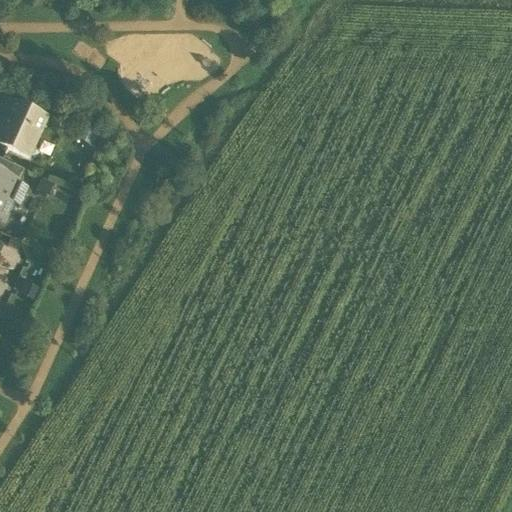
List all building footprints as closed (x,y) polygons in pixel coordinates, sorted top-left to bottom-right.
[(0,104),(0,136),(13,108),(1,102),(0,104)] [(6,152),(27,161),(45,122),(13,108),(0,136),(0,142),(9,146),(6,152)] [(96,135),(82,128),(76,144),(90,150),(96,135)] [(0,149),(6,152),(9,146),(0,142),(0,149)] [(0,178),(16,185),(22,172),(0,162),(0,178)] [(0,222),(4,224),(12,207),(7,205),(16,185),(0,178),(0,222)] [(53,186),(40,180),(34,193),(48,199),(53,186)] [(28,191),(16,185),(7,205),(12,207),(19,210),(28,191)] [(40,292),(24,285),(18,298),(34,305),(40,292)]
